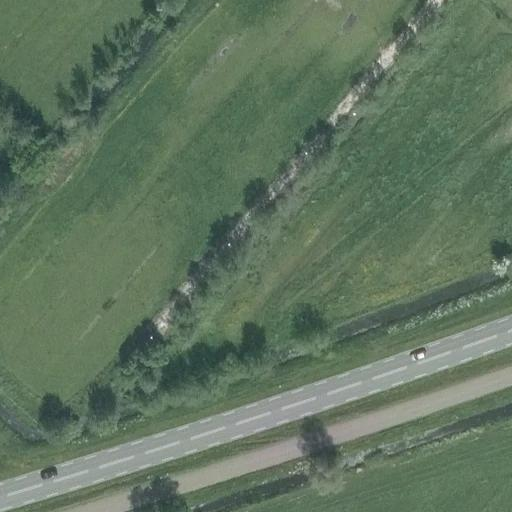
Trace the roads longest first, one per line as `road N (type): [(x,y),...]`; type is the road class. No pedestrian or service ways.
road 1 (primary): [(511,331),(259,421),(0,496)]
road 2 (unclassified): [(109,511),(511,379)]
